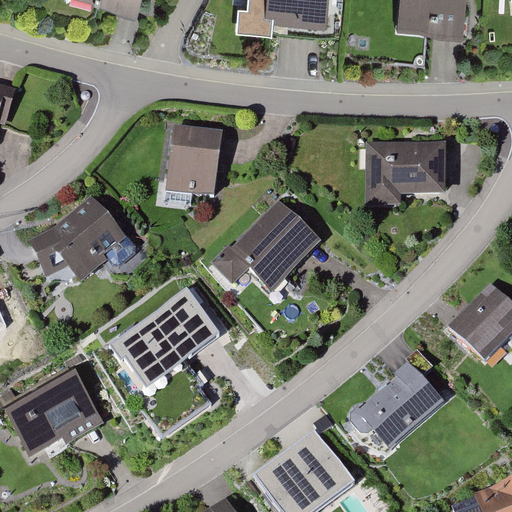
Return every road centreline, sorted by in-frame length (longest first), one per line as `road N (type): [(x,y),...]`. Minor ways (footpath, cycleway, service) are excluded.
road 1 (residential): [(131,511),(286,415),(357,356),(496,211),(511,183)]
road 2 (residential): [(511,105),(277,102),(130,86)]
road 3 (residential): [(0,220),(64,173),(130,86)]
road 4 (residential): [(130,86),(0,46)]
